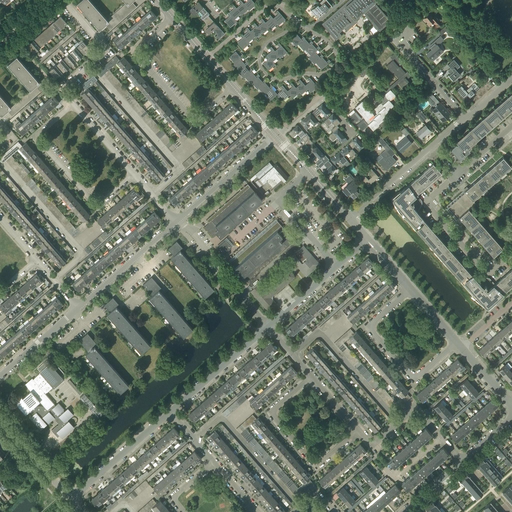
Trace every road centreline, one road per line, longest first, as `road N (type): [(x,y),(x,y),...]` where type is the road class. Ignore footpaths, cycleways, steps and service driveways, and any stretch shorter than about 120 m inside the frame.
road 1 (residential): [(297,23),(261,49),(268,76),(332,68),(335,51),(306,29)]
road 2 (residential): [(232,87),(197,117),(189,115),(136,53),(171,17)]
road 3 (residential): [(133,174),(100,203),(91,201),(38,139),(72,104)]
road 4 (residential): [(456,343),(415,379),(372,333),(368,326),(409,289)]
road 5 (residential): [(357,429),(316,466),(309,460),(270,413),(310,376)]
road 6 (residential): [(511,251),(485,270),(429,208),(457,173)]
road 7 (residential): [(72,104),(64,85),(105,49),(62,0)]
road 8 (residential): [(70,499),(170,412)]
road 9 (residential): [(176,222),(275,135)]
road 10 (residential): [(464,118),(398,41),(410,31),(401,20)]
road 11 (residential): [(78,308),(176,222)]
road 12 (residential): [(170,412),(267,327)]
road 13 (residential): [(335,267),(279,201),(307,172)]
